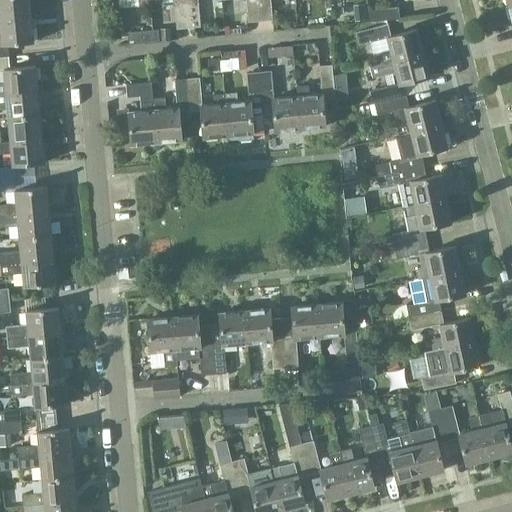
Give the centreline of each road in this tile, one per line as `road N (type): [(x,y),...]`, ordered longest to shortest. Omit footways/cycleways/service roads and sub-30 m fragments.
road 1 (residential): [(119,411),(84,54)]
road 2 (residential): [(84,54),(316,32)]
road 3 (residential): [(119,411),(347,388)]
road 4 (residential): [(511,218),(449,0)]
